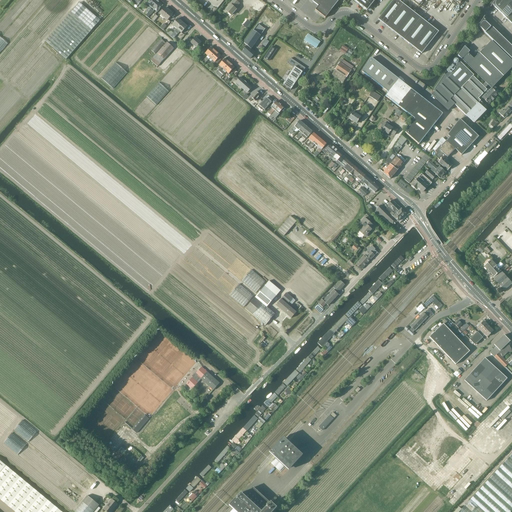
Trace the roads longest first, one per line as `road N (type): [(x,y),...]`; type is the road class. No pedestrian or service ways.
road 1 (unclassified): [(139,511),(416,215)]
road 2 (secondary): [(416,215),(175,0)]
road 3 (unclassified): [(364,24),(425,69),(477,0)]
road 4 (unclassified): [(416,215),(511,112)]
